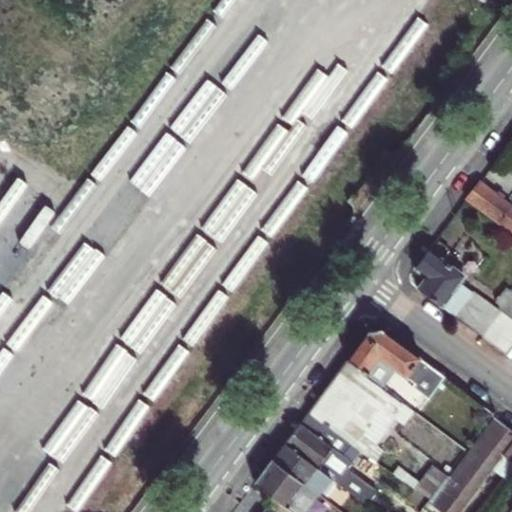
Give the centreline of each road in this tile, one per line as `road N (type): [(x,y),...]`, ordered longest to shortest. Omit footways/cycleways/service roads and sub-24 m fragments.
road 1 (residential): [(354,282),(183,511)]
road 2 (residential): [(511,70),(354,282)]
road 3 (residential): [(354,282),(511,396)]
